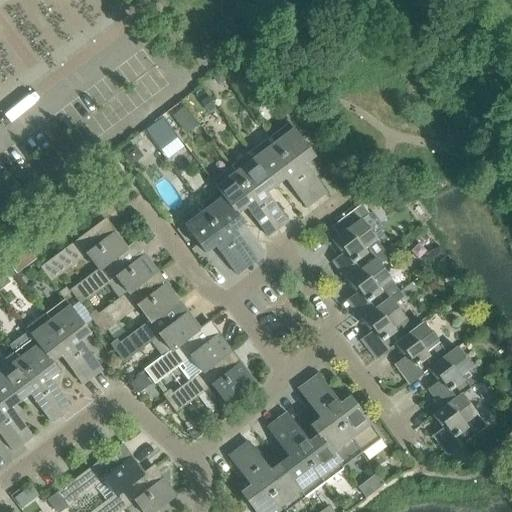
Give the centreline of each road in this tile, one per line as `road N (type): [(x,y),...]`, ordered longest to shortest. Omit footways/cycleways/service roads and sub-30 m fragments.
road 1 (residential): [(0,485),(117,397),(186,459)]
road 2 (residential): [(228,299),(206,288),(138,197)]
road 3 (residential): [(186,459),(258,407),(283,373)]
road 4 (residential): [(330,340),(409,444)]
